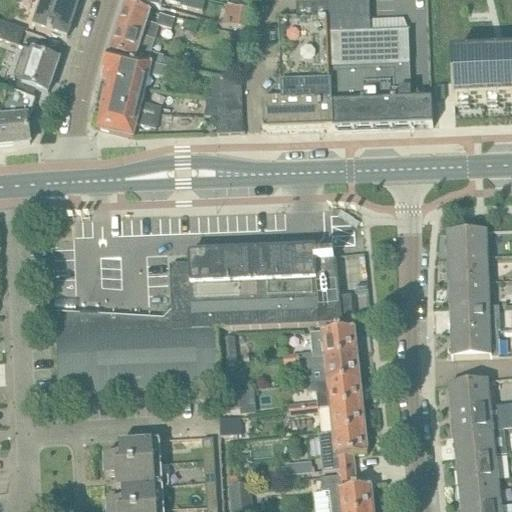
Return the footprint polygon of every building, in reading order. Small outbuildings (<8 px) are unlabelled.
[(43,0),(34,28),(67,39),(80,0),(43,0)] [(208,1),(202,0),(123,0),(161,9),(163,2),(197,10),(206,12),(208,1)] [(231,0),(230,7),(250,12),(251,0),(231,0)] [(408,33),(371,34),(370,0),(328,0),(329,19),(333,132),(433,128),(432,103),(411,103),(410,92),(402,93),(402,67),(409,66),(408,33)] [(124,6),(117,30),(157,43),(161,30),(146,25),(150,14),(144,12),(124,6)] [(250,12),(230,7),(226,25),(247,29),(250,12)] [(160,17),(157,28),(172,33),(175,21),(160,17)] [(333,132),(329,19),(279,21),(282,102),(262,102),(263,135),(333,132)] [(24,31),(0,23),(0,41),(19,48),(24,31)] [(186,24),(183,31),(195,34),(197,27),(186,24)] [(157,43),(117,30),(109,56),(135,62),(140,64),(149,65),(152,57),(157,43)] [(15,94),(35,100),(36,100),(33,99),(36,90),(48,94),(59,61),(33,52),(24,80),(20,79),(15,94)] [(135,62),(109,56),(101,78),(111,81),(146,88),(148,75),(173,81),(175,70),(174,70),(166,68),(162,68),(149,65),(140,64),(135,62)] [(152,57),(149,65),(162,68),(164,61),(152,57)] [(465,57),(452,57),(454,109),(511,106),(511,62),(465,65),(465,57)] [(164,61),(162,68),(166,68),(174,70),(175,70),(176,70),(178,65),(164,61)] [(104,107),(159,120),(162,109),(141,104),(144,93),(110,84),(104,107)] [(35,100),(15,94),(14,98),(7,96),(3,109),(2,114),(1,120),(0,119),(0,147),(30,145),(28,122),(35,100)] [(207,99),(204,118),(216,118),(216,116),(216,111),(228,111),(228,100),(215,99),(211,99),(207,99)] [(228,111),(229,136),(243,135),(242,100),(228,100),(228,111)] [(159,120),(104,107),(98,131),(133,139),(136,127),(156,132),(159,120)] [(229,136),(228,111),(216,111),(216,116),(216,118),(216,136),(229,136)] [(448,260),(488,259),(487,233),(447,235),(448,260)] [(172,322),(55,315),(59,395),(219,389),(216,330),(340,326),(353,324),(350,298),(336,299),(333,262),(334,262),(333,259),(321,259),(315,259),(315,251),(189,256),(190,267),(170,268),(172,322)] [(489,284),(488,259),(448,260),(449,285),(489,284)] [(489,284),(449,285),(450,309),(490,308),(489,284)] [(450,309),(451,335),(498,333),(501,333),(500,308),(490,309),(490,308),(450,309)] [(354,330),(321,334),(309,335),(311,354),(297,355),(297,360),(357,354),(354,330)] [(451,335),(452,361),(499,359),(498,333),(451,335)] [(224,337),(226,365),(236,364),(234,336),(224,337)] [(359,378),(357,354),(297,360),(298,366),(298,373),(325,370),(327,382),(359,378)] [(297,355),(282,357),(282,362),(283,367),(298,366),(297,360),(297,355)] [(232,377),(220,377),(221,391),(233,391),(232,377)] [(359,378),(327,382),(307,384),(308,396),(316,396),(318,408),(329,407),(362,404),(359,378)] [(451,412),(491,408),(488,383),(448,387),(451,412)] [(219,393),(220,411),(240,409),(238,392),(219,393)] [(315,403),(302,405),(303,414),(316,412),(315,403)] [(362,404),(329,407),(332,432),(365,429),(362,404)] [(303,414),(302,405),(284,407),(286,416),(303,414)] [(493,433),(503,432),(500,407),(491,408),(451,412),(453,437),(493,433)] [(220,422),(220,433),(220,439),(240,437),(240,420),(220,422)] [(368,456),(365,429),(332,432),(318,434),(322,469),(337,468),(336,460),(368,456)] [(504,432),(503,432),(493,433),(453,437),(456,461),(496,457),(507,456),(504,432)] [(217,511),(213,440),(202,441),(206,511),(217,511)] [(160,444),(160,443),(119,446),(120,459),(103,460),(105,480),(116,479),(117,493),(122,492),(123,504),(106,505),(106,511),(164,511),(161,466),(155,466),(153,445),(160,444)] [(496,457),(456,461),(458,485),(499,481),(496,457)] [(310,464),(285,467),(285,468),(286,477),(311,475),(310,464)] [(499,481),(458,485),(461,509),(501,505),(499,481)] [(252,511),(249,482),(228,484),(231,511),(252,511)] [(371,488),(356,489),(322,493),(322,495),(330,494),(332,511),(365,511),(373,511),(371,488)]
